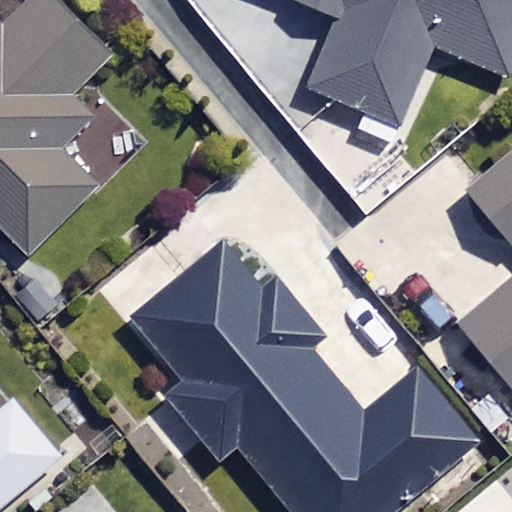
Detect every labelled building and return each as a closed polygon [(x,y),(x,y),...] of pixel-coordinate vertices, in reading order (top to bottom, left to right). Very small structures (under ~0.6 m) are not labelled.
[(0,223),(27,251),(99,180),(61,141),(92,110),(70,88),(112,47),(65,0),(21,0),(0,21),(0,20),(0,223)] [(511,0),(309,0),(342,15),(310,87),(394,125),(430,44),(509,80),(511,74),(511,0)] [(511,151),(470,187),(511,236),(511,276),(460,321),(511,382),(511,151)] [(321,330),(273,273),(261,283),(224,239),(129,320),(182,383),(165,398),(219,461),(235,447),(290,511),(389,511),(485,431),(424,360),(363,412),(305,344),(321,330)] [(155,406),(100,330),(65,356),(120,431),(155,406)] [(0,500),(57,453),(11,398),(0,407),(0,500)] [(262,511),(226,469),(185,504),(191,511),(262,511)]
